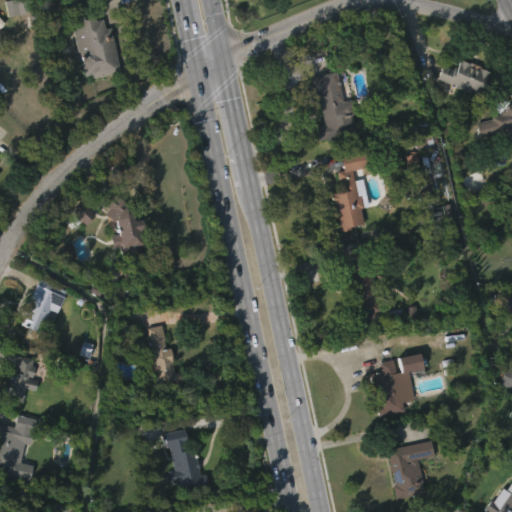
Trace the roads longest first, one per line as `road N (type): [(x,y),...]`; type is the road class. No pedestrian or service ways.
road 1 (primary): [(197,71),(295,511)]
road 2 (primary): [(319,511),(251,187)]
road 3 (residential): [(0,243),(63,165),(197,71)]
road 4 (residential): [(223,54),(352,0)]
road 5 (residential): [(511,43),(380,0)]
road 6 (primary): [(251,187),(223,54)]
